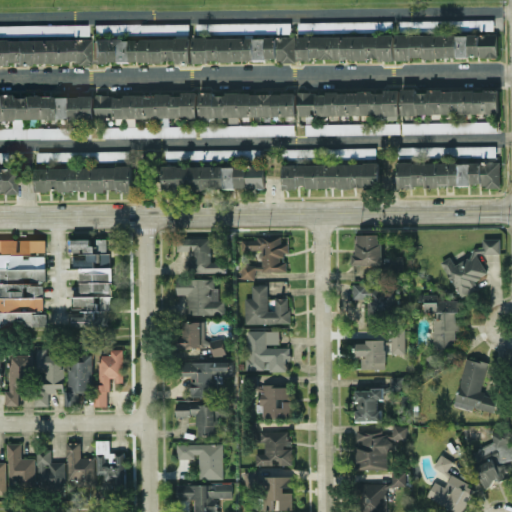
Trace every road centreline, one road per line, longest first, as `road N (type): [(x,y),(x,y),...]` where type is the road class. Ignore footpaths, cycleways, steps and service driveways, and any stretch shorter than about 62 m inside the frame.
road 1 (tertiary): [(0,216),(511,211)]
road 2 (residential): [(321,511),(317,214)]
road 3 (residential): [(145,511),(141,216)]
road 4 (residential): [(144,420),(0,422)]
